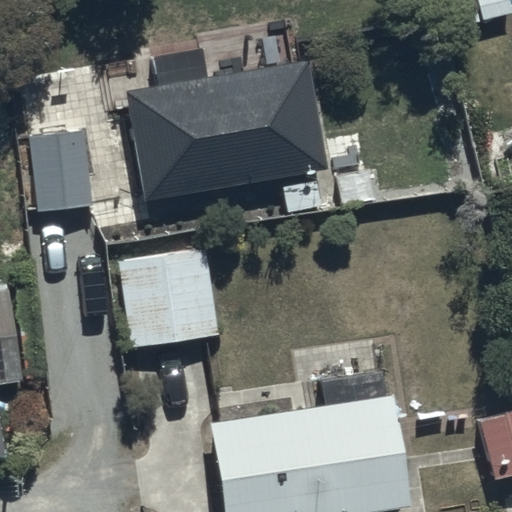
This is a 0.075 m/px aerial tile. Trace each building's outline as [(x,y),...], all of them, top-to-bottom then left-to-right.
[(154,90),(121,96),(140,206),(275,182),(281,214),(314,208),(308,176),(322,174),(302,63),(204,81),(199,52),(149,61),(154,90)] [(85,130),(32,135),(39,211),(92,206),(85,130)] [(200,252),(113,263),(124,348),(210,337),(200,252)] [(3,295),(0,295),(0,387),(16,385),(3,295)] [(298,412),(202,429),(215,511),(386,511),(403,509),(375,342),(289,357),(298,412)] [(511,415),(474,425),(488,479),(511,473),(511,415)]
